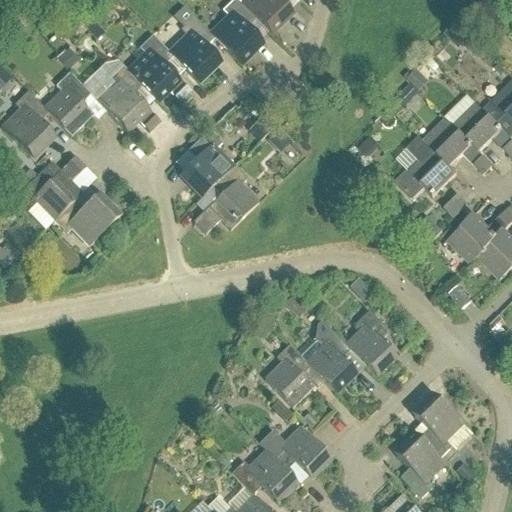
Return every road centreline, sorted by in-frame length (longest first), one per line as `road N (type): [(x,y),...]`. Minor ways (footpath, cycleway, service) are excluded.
road 1 (unclassified): [(458,349),(379,269),(340,262),(179,290)]
road 2 (residential): [(154,170),(240,83),(268,90),(306,51),(326,0)]
road 3 (residential): [(341,511),(355,488),(353,447),(458,349)]
road 4 (unclassified): [(489,511),(508,401),(458,349)]
road 5 (unclassified): [(179,290),(0,325)]
road 6 (residential): [(179,290),(154,170)]
